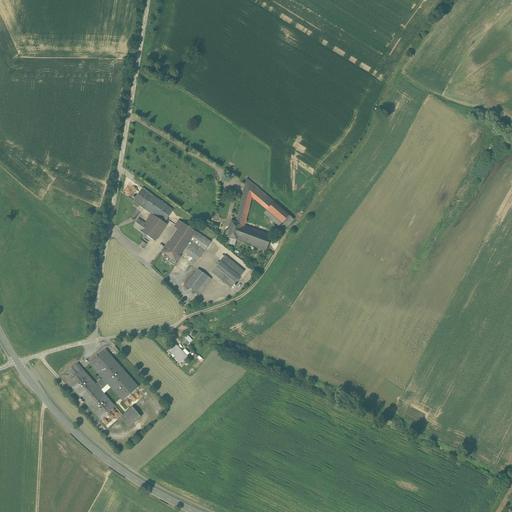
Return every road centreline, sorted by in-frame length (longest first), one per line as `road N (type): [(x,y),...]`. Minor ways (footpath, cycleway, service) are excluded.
road 1 (unclassified): [(149,0),(97,338),(17,361)]
road 2 (track): [(182,319),(249,289),(361,143),(391,77)]
road 3 (tertiary): [(195,511),(100,455),(17,361)]
